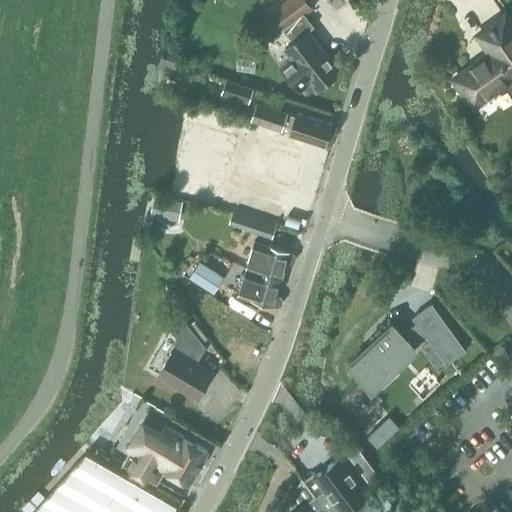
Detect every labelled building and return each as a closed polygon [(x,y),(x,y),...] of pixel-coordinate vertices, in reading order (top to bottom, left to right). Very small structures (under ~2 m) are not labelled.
[(307,0),(285,0),(256,23),(269,40),(284,29),(292,40),(284,46),(292,55),(292,56),(280,65),(300,91),(312,82),(313,83),(317,88),(340,70),(308,30),(314,25),(306,15),(314,8),(307,0)] [(474,106),(486,97),(511,78),(511,25),(505,16),(478,35),(491,52),(455,79),(474,106)] [(227,78),(222,93),(248,102),(253,87),(227,78)] [(258,101),(252,119),(281,130),(288,112),(258,101)] [(325,144),(332,123),(296,111),(289,132),(325,144)] [(287,212),(308,148),(243,126),(222,191),(287,212)] [(154,195),(150,215),(179,221),(183,201),(154,195)] [(271,238),(276,225),(248,215),(243,228),(271,238)] [(248,267),(282,278),(287,262),(290,264),(295,261),(296,257),(294,253),(253,240),(244,267),(248,268),(248,267)] [(188,278),(212,293),(222,277),(198,261),(188,278)] [(277,294),(282,278),(248,267),(248,268),(240,292),(252,296),(251,298),(276,306),(281,303),(282,299),(280,295),(277,294)] [(426,336),(446,363),(465,349),(432,303),(412,317),(416,322),(402,333),(393,323),(348,365),(373,391),(374,390),(376,392),(394,376),(392,374),(419,348),(416,345),(426,336)] [(214,330),(255,361),(265,331),(229,308),(214,330)] [(198,397),(211,374),(202,371),(190,358),(205,346),(185,320),(172,330),(179,339),(158,374),(198,397)] [(157,482),(165,469),(189,483),(208,449),(165,424),(162,428),(145,417),(125,448),(130,451),(123,463),(157,482)] [(172,511),(177,503),(87,452),(31,511),(172,511)] [(312,472),(303,479),(316,496),(327,511),(347,511),(370,495),(340,455),(314,475),(312,472)] [(305,501),(290,511),(327,511),(316,496),(307,503),(305,501)]
